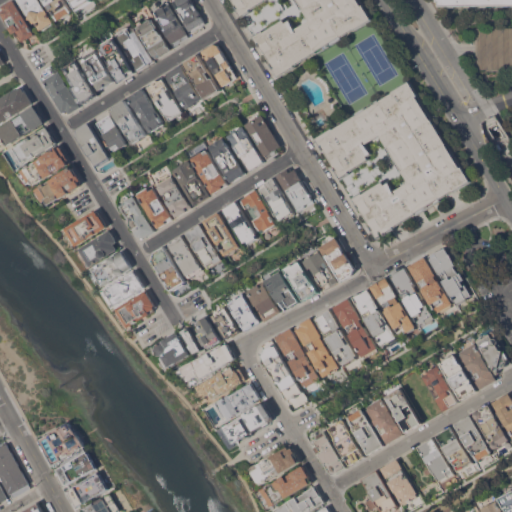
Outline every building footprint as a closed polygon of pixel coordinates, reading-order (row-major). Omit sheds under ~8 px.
[(15,0),(36,34),(24,41),(19,31),(15,33),(1,11),(3,6),(13,0),(15,0)] [(41,0),(55,22),(42,30),(36,20),(30,18),(31,15),(29,15),(20,0),(41,0)] [(66,0),(73,11),(59,20),(52,9),(52,10),(45,0),(66,0)] [(87,0),(87,1),(87,2),(76,9),(70,0),(87,0)] [(192,0),(206,23),(191,32),(172,1),(173,0),(192,0)] [(260,42),(259,42),(254,35),(256,34),(244,15),(243,16),(238,9),(239,8),(234,0),(359,0),(362,5),(364,4),(372,18),(356,28),(355,27),(341,36),(343,37),(331,44),(330,42),(329,43),(330,45),(318,52),(317,50),(295,64),(296,65),(280,75),(260,42)] [(189,36),(174,45),(153,11),(162,6),(161,5),(168,1),(189,36)] [(135,23),(142,20),(143,22),(149,18),(150,19),(151,18),(152,19),(153,19),(158,26),(157,27),(158,30),(159,30),(161,33),(162,33),(172,49),(156,58),(135,23)] [(117,36),(123,33),(122,30),(126,28),(127,29),(133,25),(154,60),(138,70),(117,36)] [(511,27),(476,27),(476,69),(511,69),(511,27)] [(100,46),(115,38),(133,71),(127,74),(128,76),(120,80),(100,46)] [(203,50),(214,43),(218,44),(238,77),(224,86),(203,50)] [(115,81),(100,90),(81,59),(96,49),(115,81)] [(221,89),(208,97),(207,98),(206,97),(185,62),(199,53),(221,89)] [(99,95),(83,104),(72,86),(75,84),(64,67),(77,59),(99,95)] [(167,72),(181,64),(202,98),(195,102),(196,104),(187,109),(167,77),(169,76),(168,74),(167,72)] [(81,106),(69,113),(67,110),(63,112),(43,81),(44,80),(43,79),(54,72),(55,73),(59,70),(81,106)] [(184,111),(179,114),(171,121),(170,121),(169,120),(148,85),(163,76),(184,111)] [(373,230),(375,229),(359,204),(358,205),(353,197),(354,196),(343,177),(342,178),(335,167),(336,166),(322,144),(321,145),(317,137),(334,127),(356,114),(355,114),(367,106),(368,109),(370,108),(369,105),(380,98),(381,99),(394,91),(393,90),(411,79),(419,91),(417,92),(419,95),(417,96),(461,166),(462,166),(471,180),(454,190),(453,189),(440,197),(441,199),(431,206),(430,204),(428,205),(429,207),(417,215),(415,212),(394,226),(395,227),(390,230),(391,230),(378,238),(373,230)] [(0,123),(0,98),(12,91),(13,91),(22,85),(26,91),(26,90),(34,102),(23,109),(0,123)] [(165,124),(151,132),(130,96),(144,88),(145,89),(165,124)] [(147,134),(134,142),(122,122),(121,123),(112,108),(126,99),(147,134)] [(7,145),(4,140),(0,143),(0,128),(33,107),(42,123),(7,145)] [(127,144),(121,147),(114,151),(97,122),(109,114),(127,144)] [(282,146),(277,149),(279,152),(268,159),(267,156),(265,156),(246,124),(262,114),(282,146)] [(111,156),(97,164),(92,155),(90,155),(78,135),(78,129),(90,122),(111,156)] [(57,141),(55,143),(56,144),(42,152),(41,151),(37,154),(37,155),(26,162),(25,162),(22,164),(18,158),(17,159),(11,149),(48,126),(57,141)] [(265,161),(249,171),(228,135),(244,126),(265,161)] [(232,182),(216,156),(217,155),(211,145),(224,137),(247,173),(232,182)] [(62,146),(70,159),(67,161),(69,164),(35,185),(33,180),(30,182),(23,170),(62,146)] [(229,184),(213,193),(200,171),(192,158),(194,157),(193,156),(202,150),(203,152),(207,149),(229,184)] [(211,195),(195,205),(173,170),(189,160),(211,195)] [(73,166),(81,179),(79,181),(82,185),(50,205),(49,203),(48,204),(45,200),(44,201),(37,189),(73,166)] [(293,172),(297,170),(315,200),(303,208),(304,209),(299,211),(277,175),(290,167),(291,169),(293,172)] [(192,207),(177,216),(155,182),(171,172),(192,207)] [(284,192),(283,193),(294,211),(285,217),(285,218),(281,221),(260,188),(275,178),(284,192)] [(173,219),(159,228),(138,194),(139,194),(139,193),(152,184),(173,219)] [(270,210),(269,211),(277,224),(263,233),(242,200),(247,196),(246,195),(257,188),(258,189),(270,210)] [(156,230),(145,237),(139,236),(120,205),(128,201),(127,200),(135,195),(156,230)] [(243,209),(241,210),(244,214),(246,214),(249,219),(247,220),(251,227),(253,226),(258,234),(256,235),(258,237),(249,243),(247,240),(245,242),(224,209),(238,200),(238,201),(243,209)] [(100,214),(101,213),(109,227),(78,246),(67,228),(97,209),(99,213),(100,214)] [(220,211),(241,245),(240,246),(241,247),(227,255),(205,220),(220,211)] [(202,223),(224,259),(209,268),(187,232),(202,223)] [(110,229),(112,232),(112,231),(116,238),(118,241),(114,244),(117,249),(91,265),(80,248),(110,229)] [(170,243),(171,242),(182,236),(183,235),(184,236),(204,269),(204,271),(204,272),(194,278),(193,278),(192,278),(191,277),(190,277),(189,277),(170,245),(170,243)] [(321,247),(336,237),(337,238),(338,237),(343,246),(342,247),(345,253),(346,252),(357,268),(356,269),(355,270),(355,272),(354,273),(353,274),(342,281),(321,247)] [(186,281),(184,282),(185,284),(175,290),(174,288),(172,289),(154,260),(156,252),(165,246),(166,247),(186,281)] [(449,253),(450,253),(456,264),(453,265),(459,273),(461,272),(465,279),(464,279),(472,294),(467,297),(468,299),(458,304),(444,280),(445,279),(441,273),(440,274),(429,255),(446,247),(447,248),(449,253)] [(326,288),(322,282),(320,283),(316,277),(318,277),(312,267),(309,269),(304,260),(307,258),(306,257),(319,250),(320,251),(321,250),(330,266),(338,281),(326,288)] [(93,268),(115,254),(115,256),(123,251),(133,267),(103,286),(93,268)] [(453,303),(451,304),(452,306),(440,314),(439,312),(437,313),(409,266),(425,256),(427,259),(453,303)] [(319,291),(304,300),(285,268),(293,263),(294,264),(300,260),(319,291)] [(391,275),(406,266),(416,284),(414,285),(418,291),(420,290),(424,297),(422,298),(426,304),(427,303),(435,317),(428,322),(427,320),(419,324),(391,277),(391,275)] [(300,301),(285,310),(280,302),(279,302),(266,280),(282,270),(300,301)] [(133,271),(135,271),(137,272),(146,286),(115,305),(112,299),(110,295),(107,292),(107,291),(108,290),(106,288),(133,271)] [(371,286),(387,277),(397,295),(396,296),(399,302),(401,301),(416,326),(407,332),(406,330),(399,334),(372,288),(371,286)] [(266,321),(247,291),(263,281),(281,311),(266,321)] [(379,306),(377,307),(378,310),(380,309),(397,339),(390,343),(389,340),(381,344),(353,296),(363,292),(368,288),(369,290),(379,306)] [(147,290),(156,305),(155,306),(156,307),(155,308),(156,310),(129,327),(118,308),(147,290)] [(261,321),(246,330),(230,303),(238,298),(238,296),(244,292),(261,321)] [(355,309),(356,309),(362,318),(360,319),(364,326),(365,326),(378,347),(377,348),(378,350),(366,357),(364,355),(363,356),(350,334),(351,333),(347,326),(346,327),(334,306),(349,297),(350,300),(355,309)] [(242,331),(236,334),(235,333),(227,338),(213,315),(216,314),(215,313),(222,309),(222,310),(227,307),(242,331)] [(317,316),(330,308),(357,354),(355,355),(357,359),(346,366),(344,362),(342,363),(316,318),(318,317),(317,317),(317,316)] [(222,341),(215,345),(214,343),(207,347),(199,334),(201,333),(195,322),(200,319),(200,320),(208,316),(222,341)] [(322,335),(321,336),(332,355),(333,354),(340,366),(338,367),(339,369),(332,373),(331,372),(324,377),(296,329),(297,328),(296,327),(301,323),(311,317),(313,319),(322,335)] [(203,348),(195,353),(182,331),(190,327),(203,348)] [(276,336),(291,327),(321,377),(305,387),(277,338),(276,336)] [(180,361),(179,360),(167,367),(161,357),(163,356),(158,355),(155,349),(156,344),(161,341),(163,341),(164,341),(163,339),(177,331),(183,339),(182,340),(191,354),(180,361)] [(479,340),(481,337),(484,335),(491,333),(491,332),(492,331),(493,331),(494,331),(506,351),(506,350),(510,357),(509,358),(507,364),(502,368),(500,367),(498,374),(479,340)] [(303,390),(288,399),(278,381),(279,376),(276,375),(274,371),(274,368),(268,366),(260,352),(264,350),(264,349),(265,349),(262,344),(272,338),(273,339),(303,390)] [(228,343),(233,352),(234,351),(237,357),(236,357),(202,378),(200,374),(194,377),(194,378),(190,380),(176,370),(228,343)] [(497,379),(481,389),(461,354),(462,354),(461,351),(476,343),(497,379)] [(441,362),(456,353),(462,363),(463,363),(479,390),(462,399),(441,362)] [(215,398),(212,393),(204,397),(198,386),(235,365),(237,369),(241,367),(247,379),(215,398)] [(459,401),(453,404),(454,405),(444,411),(422,372),(433,367),(433,368),(439,365),(459,401)] [(261,397),(247,406),(247,407),(230,417),(229,415),(226,416),(218,403),(221,401),(220,400),(230,394),(231,395),(253,382),(261,397)] [(387,396),(391,394),(391,393),(402,386),(422,423),(407,432),(387,396)] [(511,434),(493,402),(509,392),(511,397),(511,434)] [(404,434),(388,443),(368,409),(369,408),(368,406),(383,398),(404,434)] [(511,439),(508,440),(509,441),(502,445),(502,444),(499,447),(497,447),(495,447),(493,446),(475,414),(476,411),(490,404),(511,439)] [(232,439),(274,423),(268,405),(225,421),(232,439)] [(386,444),(370,454),(354,428),(355,427),(349,417),(364,408),(386,444)] [(494,452),(479,460),(473,450),(472,451),(456,424),(472,414),(494,452)] [(367,456),(352,465),(336,438),(337,438),(330,427),(345,418),(367,456)] [(41,439),(71,423),(84,441),(87,446),(71,454),(70,453),(64,456),(65,459),(55,464),(41,439)] [(475,462),(460,471),(454,461),(453,462),(437,435),(453,425),(475,462)] [(349,467),(338,473),(336,473),(335,473),(333,473),(332,472),(322,454),(321,455),(315,446),(318,445),(316,444),(315,443),(314,442),(314,440),(315,438),(317,438),(319,438),(318,436),(327,430),(349,467)] [(456,473),(442,482),(437,473),(436,474),(420,446),(435,437),(456,473)] [(3,480),(1,476),(0,474),(0,447),(8,443),(30,483),(29,483),(32,488),(14,497),(12,493),(11,494),(3,480)] [(289,447),(292,447),(293,447),(301,461),(260,484),(250,467),(288,445),(289,447)] [(68,484),(59,468),(70,463),(69,462),(89,451),(98,468),(68,484)] [(382,467),(398,458),(404,467),(402,468),(408,477),(409,476),(418,492),(417,493),(418,495),(403,504),(382,467)] [(263,489),(304,465),(314,481),(272,506),(263,489)] [(400,506),(389,511),(384,511),(380,505),(379,505),(363,478),(379,469),(400,506)] [(79,505),(71,489),(81,483),(81,482),(100,472),(109,488),(79,505)] [(0,481),(9,498),(0,503),(0,481)] [(299,495),(299,496),(306,493),(305,492),(317,485),(326,501),(307,511),(277,511),(276,509),(299,495)] [(511,511),(507,511),(499,498),(511,490),(511,511)] [(119,511),(117,511),(81,511),(109,494),(119,511)] [(504,511),(482,511),(483,510),(482,508),(489,503),(490,504),(497,500),(504,511)] [(44,511),(22,511),(39,502),(44,511)]
